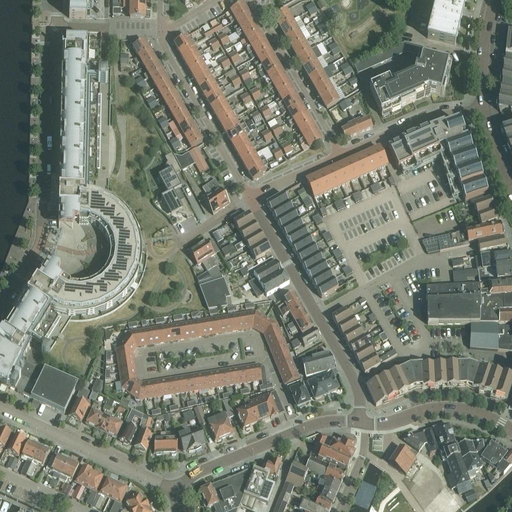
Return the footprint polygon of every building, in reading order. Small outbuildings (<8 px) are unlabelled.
[(89,0),(69,0),(69,19),(89,19),(89,0)] [(129,0),(130,9),(145,9),(144,0),(129,0)] [(436,0),(426,39),(455,46),(465,0),(436,0)] [(305,8),(308,13),(314,9),(312,4),(305,8)] [(230,12),(225,15),(228,20),(230,24),(235,22),(248,14),(243,5),(230,12)] [(112,18),(126,17),(126,9),(111,10),(112,18)] [(145,9),(130,9),(129,19),(145,19),(145,9)] [(274,18),(280,29),(292,22),(286,11),(274,18)] [(235,34),(254,23),(248,14),(235,22),(238,27),(233,30),(235,34)] [(280,29),(286,39),(298,32),(292,22),(280,29)] [(246,40),(259,32),(254,23),(235,34),(237,37),(242,34),(246,40)] [(317,28),(319,33),(326,29),(323,24),(317,28)] [(246,52),(264,41),(259,32),(246,40),(249,45),(244,48),(246,52)] [(286,39),(291,49),(303,42),(298,32),(286,39)] [(511,33),(510,33),(500,113),(502,113),(509,129),(505,131),(510,143),(508,144),(511,152),(511,33)] [(218,38),(220,42),(227,39),(224,34),(218,38)] [(173,45),(179,54),(192,47),(192,46),(197,44),(194,40),(190,43),(186,37),(173,45)] [(21,304),(0,337),(0,384),(6,387),(7,387),(10,389),(14,391),(17,392),(16,392),(63,415),(77,386),(39,368),(26,362),(27,360),(23,358),(33,338),(33,337),(50,310),(44,307),(46,304),(46,305),(63,311),(81,313),(99,310),(115,301),(127,287),(135,271),(137,253),(136,244),(134,235),(126,219),(113,206),(96,197),(81,194),(80,194),(80,191),(85,191),(107,192),(107,180),(111,176),(112,174),(112,173),(114,169),(115,164),(115,159),(116,155),(116,150),(116,145),(115,140),(115,135),(113,131),(112,126),(112,105),(109,105),(109,102),(109,97),(110,77),(110,68),(107,68),(107,66),(100,66),(100,60),(100,40),(95,40),(88,39),(80,39),(62,39),(58,178),(58,195),(58,203),(58,207),(58,211),(57,227),(57,229),(71,229),(72,229),(72,222),(79,222),(79,218),(89,219),(99,225),(107,232),(112,242),(113,248),(114,253),(112,264),(107,274),(100,282),(90,288),(79,290),(68,289),(58,285),(61,281),(55,277),(59,271),(47,263),(37,278),(33,285),(21,304)] [(208,43),(211,48),(217,44),(215,40),(208,43)] [(138,59),(150,52),(144,41),(132,48),(138,58),(138,59)] [(253,52),(256,58),(269,51),(264,41),(246,52),(248,55),(253,52)] [(291,49),(297,59),(309,52),(303,42),(291,49)] [(328,48),(331,53),(337,49),(335,44),(328,48)] [(179,54),(184,63),(202,53),(200,49),(195,52),(192,47),(179,54)] [(254,66),(257,70),(274,60),(269,51),(256,58),(259,63),(254,66)] [(144,69),(156,62),(150,52),(138,59),(138,58),(133,61),(136,66),(141,63),(144,69)] [(297,59),(303,69),(315,62),(309,52),(297,59)] [(184,63),(189,72),(202,65),(199,59),(204,56),(202,53),(184,63)] [(228,56),(231,61),(237,57),(234,53),(228,56)] [(430,93),(443,96),(450,65),(421,58),(419,68),(416,67),(415,71),(413,71),(389,82),(388,80),(369,89),(381,116),(424,97),(425,98),(429,96),(430,93)] [(263,71),(267,76),(280,69),(274,60),(257,70),(258,73),(263,71)] [(150,78),(150,79),(161,72),(156,62),(144,69),(147,74),(144,76),(146,80),(150,78)] [(303,69),(309,79),(321,72),(315,62),(303,69)] [(189,72),(195,81),(212,71),(210,67),(205,70),(202,65),(189,72)] [(340,69),(342,73),(349,69),(346,65),(340,69)] [(265,84),(267,88),(285,78),(280,69),(267,76),(270,81),(265,84)] [(195,81),(200,90),(213,83),(210,77),(214,75),(212,71),(195,81)] [(150,79),(155,89),(167,82),(161,72),(150,79)] [(309,79),(314,89),(326,82),(321,72),(309,79)] [(229,80),(232,84),(238,81),(236,76),(229,80)] [(134,82),(137,86),(143,82),(141,78),(134,82)] [(274,89),(277,94),(290,87),(285,78),(267,88),(269,91),(274,89)] [(348,82),(350,87),(357,83),(354,79),(348,82)] [(155,89),(161,99),(173,92),(167,82),(155,89)] [(314,89),(320,99),(332,92),(326,82),(314,89)] [(200,90),(205,99),(223,89),(221,85),(216,88),(213,83),(200,90)] [(275,102),(277,106),(295,96),(290,87),(277,94),(280,100),(275,102)] [(205,99),(210,109),(223,101),(220,95),(225,93),(223,89),(205,99)] [(161,99),(167,109),(179,102),(173,92),(161,99)] [(332,92),(320,99),(326,109),(338,102),(332,92)] [(282,115),(287,112),(301,105),(295,96),(277,106),(279,110),(282,115)] [(210,109),(216,118),(233,107),(231,104),(226,106),(223,101),(210,109)] [(167,109),(173,118),(184,112),(179,102),(167,109)] [(286,121),(288,124),(306,114),(301,105),(287,112),(291,118),(286,121)] [(216,118),(221,127),(234,119),(230,114),(235,111),(233,107),(216,118)] [(173,118),(178,128),(190,122),(184,112),(173,118)] [(295,125),(298,131),(311,123),(306,114),(288,124),(290,128),(295,125)] [(221,127),(226,136),(244,126),(242,122),(237,125),(234,119),(221,127)] [(359,121),(353,124),(358,135),(372,129),(368,120),(360,123),(359,121)] [(178,128),(184,138),(196,132),(190,122),(178,128)] [(428,129),(388,147),(398,170),(444,149),(465,203),(487,194),(466,139),(465,140),(463,135),(464,135),(457,122),(444,127),(443,126),(429,131),(428,129)] [(296,139),(298,142),(316,132),(311,123),(298,131),(301,136),(296,139)] [(358,135),(353,124),(347,127),(348,129),(341,132),(345,141),(358,135)] [(226,136),(231,145),(244,137),(249,135),(246,129),(244,126),(239,128),(226,136)] [(196,132),(184,138),(190,149),(202,142),(196,132)] [(316,132),(298,142),(300,146),(305,144),(309,149),(322,142),(316,132)] [(269,135),(263,139),(266,143),(272,139),(269,135)] [(231,145),(236,154),(254,144),(252,140),(247,143),(244,137),(231,145)] [(236,154),(242,163),(255,156),(251,150),(256,148),(254,144),(236,154)] [(379,149),(369,153),(377,170),(387,166),(380,151),(379,148),(379,149)] [(242,163),(247,172),(260,165),(265,162),(263,158),(260,153),(255,156),(242,163)] [(368,175),(377,170),(369,153),(360,157),(368,175)] [(172,193),(173,192),(181,188),(174,175),(180,172),(171,154),(164,158),(167,163),(166,165),(165,168),(164,171),(163,174),(163,176),(163,179),(163,182),(163,185),(164,187),(165,190),(166,193),(167,194),(167,195),(172,192),(172,193)] [(181,158),(173,156),(181,172),(190,168),(183,156),(181,158)] [(359,179),(368,175),(360,157),(351,161),(359,179)] [(350,183),(359,179),(351,161),(342,165),(350,183)] [(260,165),(247,172),(252,182),(265,174),(262,168),(267,166),(265,162),(260,165)] [(341,187),(350,183),(342,165),(333,169),(341,187)] [(332,191),(341,187),(333,169),(324,173),(332,191)] [(323,195),(332,191),(324,173),(315,177),(323,195)] [(315,177),(306,181),(306,182),(314,199),(323,195),(315,177)] [(215,181),(206,186),(221,210),(229,205),(215,181)] [(221,210),(206,186),(202,188),(207,197),(203,199),(212,216),(221,210)] [(178,203),(173,192),(172,193),(172,192),(167,195),(160,198),(161,199),(161,198),(162,200),(164,203),(166,205),(168,207),(170,209),(172,211),(173,212),(175,213),(176,214),(178,215),(180,215),(182,216),(185,217),(186,219),(193,216),(184,200),(178,203)] [(266,204),(271,213),(288,203),(283,194),(266,204)] [(473,206),(477,216),(493,210),(490,199),(473,206)] [(271,213),(276,222),(293,212),(288,203),(271,213)] [(493,210),(477,216),(481,226),(497,220),(493,210)] [(276,222),(281,230),(298,221),(293,212),(276,222)] [(233,223),(238,233),(254,224),(248,214),(233,223)] [(281,230),(286,239),(303,229),(298,221),(281,230)] [(238,233),(244,242),(259,233),(254,224),(238,233)] [(221,229),(225,235),(230,231),(227,225),(221,229)] [(436,238),(439,253),(469,246),(468,244),(503,236),(499,225),(476,230),(471,231),(436,238)] [(286,239),(291,247),(308,238),(303,229),(286,239)] [(259,233),(244,242),(234,248),(237,252),(246,247),(249,251),(265,242),(259,233)] [(291,247),(296,256),(313,246),(308,238),(291,247)] [(477,245),(479,253),(479,255),(498,251),(499,253),(507,251),(508,249),(507,245),(504,246),(502,239),(477,245)] [(205,241),(196,247),(215,278),(221,276),(215,267),(216,267),(210,258),(214,256),(205,241)] [(265,242),(249,251),(255,261),(270,252),(265,242)] [(436,245),(423,248),(425,254),(437,252),(436,245)] [(296,256),(301,265),(318,255),(313,246),(296,256)] [(203,279),(204,282),(215,278),(196,247),(188,252),(197,267),(201,264),(209,276),(203,279)] [(477,272),(478,272),(511,267),(511,259),(510,254),(475,259),(477,272)] [(301,265),(306,273),(323,263),(318,255),(301,265)] [(452,262),(452,268),(463,267),(462,260),(452,262)] [(253,275),(256,280),(249,284),(257,298),(264,294),(266,298),(289,285),(276,262),(253,275)] [(306,273),(311,282),(328,272),(323,263),(306,273)] [(511,267),(478,272),(479,283),(511,280),(511,267)] [(475,280),(475,271),(450,272),(450,281),(475,280)] [(311,282),(316,290),(333,280),(328,272),(311,282)] [(231,307),(235,306),(240,306),(239,297),(235,297),(227,274),(221,276),(215,278),(204,282),(198,284),(199,287),(204,301),(208,311),(213,310),(217,309),(226,308),(231,307)] [(333,280),(316,290),(321,299),(337,290),(338,289),(333,280)] [(470,326),(479,326),(479,312),(498,312),(511,311),(511,297),(489,299),(488,297),(511,295),(511,282),(504,283),(504,287),(500,288),(499,284),(488,285),(487,285),(487,287),(479,287),(441,288),(426,289),(427,306),(427,320),(426,320),(426,322),(427,322),(427,326),(470,326)] [(279,307),(282,313),(299,302),(294,294),(282,301),(284,304),(279,307)] [(290,315),(292,319),(304,311),(299,302),(282,313),(285,318),(290,315)] [(331,318),(337,328),(352,319),(347,309),(331,318)] [(287,327),(289,331),(309,320),(304,311),(292,319),(294,322),(287,327)] [(511,312),(499,313),(498,312),(479,312),(479,326),(496,326),(496,325),(511,324),(511,312)] [(250,313),(241,315),(243,330),(252,329),(250,313)] [(255,313),(250,313),(252,329),(258,332),(265,318),(255,313)] [(241,315),(232,316),(235,332),(243,330),(241,315)] [(232,316),(223,318),(226,333),(235,332),(232,316)] [(223,318),(214,319),(217,334),(226,333),(223,318)] [(276,325),(265,318),(258,332),(264,335),(278,329),(276,325)] [(214,319),(205,321),(208,336),(217,334),(214,319)] [(352,319),(337,328),(342,337),(361,326),(359,322),(355,324),(352,319)] [(309,320),(289,331),(291,334),(297,331),(297,332),(299,331),(302,335),(314,328),(309,320)] [(205,321),(196,322),(199,337),(208,336),(205,321)] [(196,322),(187,323),(190,339),(199,337),(196,322)] [(187,323),(178,325),(181,340),(190,339),(187,323)] [(178,325),(169,326),(172,342),(181,340),(178,325)] [(169,326),(160,328),(163,343),(172,342),(169,326)] [(361,326),(342,337),(348,346),(363,338),(360,333),(364,331),(361,326)] [(470,350),(497,352),(497,348),(511,345),(511,327),(496,328),(496,326),(479,326),(470,326),(470,344),(470,350)] [(160,328),(151,329),(154,344),(163,343),(160,328)] [(151,329),(143,331),(145,346),(154,344),(151,329)] [(282,338),(278,329),(264,335),(267,343),(282,338)] [(304,348),(320,339),(315,330),(299,339),(290,344),(294,350),(299,347),(299,346),(302,344),(304,348)] [(143,331),(134,332),(136,347),(145,346),(143,331)] [(125,337),(121,342),(134,350),(136,347),(134,332),(124,334),(125,337)] [(285,346),(282,338),(267,343),(271,352),(285,346)] [(363,338),(348,346),(353,356),(373,344),(371,340),(366,343),(363,338)] [(115,347),(116,355),(132,353),(134,350),(121,342),(117,347),(115,347)] [(373,344),(353,356),(359,365),(376,355),(373,350),(376,348),(373,344)] [(511,345),(497,348),(497,352),(511,353),(511,345)] [(288,354),(285,346),(271,352),(274,360),(288,354)] [(374,356),(359,365),(364,375),(397,356),(394,351),(386,356),(377,362),(374,356)] [(116,355),(117,365),(133,362),(132,353),(116,355)] [(292,363),(288,354),(274,360),(278,369),(292,363)] [(311,376),(323,373),(336,370),(329,354),(301,362),(306,378),(311,376)] [(117,365),(119,374),(134,371),(133,362),(117,365)] [(295,371),(292,363),(278,369),(281,377),(295,371)] [(375,407),(387,402),(398,397),(409,391),(415,388),(421,387),(422,390),(434,389),(446,388),(459,387),(459,386),(466,386),(472,388),(471,391),(483,395),(494,398),(506,402),(511,387),(511,385),(511,380),(502,377),(490,373),(480,370),(480,368),(468,364),(457,365),(445,366),(433,366),(422,367),(422,366),(409,366),(399,371),(388,377),(377,382),(366,387),(367,389),(375,407)] [(258,366),(249,368),(251,383),(258,382),(259,387),(261,387),(261,383),(260,379),(259,375),(259,371),(258,366)] [(249,368),(240,369),(243,385),(251,383),(249,368)] [(240,369),(231,371),(234,386),(243,385),(240,369)] [(119,374),(120,383),(136,381),(134,371),(119,374)] [(231,371),(222,372),(225,387),(234,386),(231,371)] [(299,380),(295,371),(281,377),(285,386),(299,380)] [(222,372),(213,373),(216,389),(225,387),(222,372)] [(213,373),(204,375),(207,390),(216,389),(213,373)] [(204,375),(195,376),(198,392),(207,390),(204,375)] [(195,376),(186,378),(189,393),(198,392),(195,376)] [(331,376),(320,380),(326,396),(326,395),(331,393),(331,394),(336,392),(336,391),(337,390),(331,376)] [(186,378),(177,379),(180,395),(189,393),(186,378)] [(102,390),(102,382),(96,379),(91,391),(99,395),(102,390)] [(177,379),(168,380),(171,396),(180,395),(177,379)] [(168,380),(159,382),(162,398),(171,396),(168,380)] [(326,396),(320,380),(308,385),(314,401),(326,396)] [(125,391),(130,395),(139,383),(136,381),(120,383),(122,392),(125,391)] [(159,382),(150,383),(153,399),(162,398),(159,382)] [(139,383),(130,395),(135,399),(135,402),(144,400),(142,385),(141,385),(139,383)] [(150,383),(142,385),(144,400),(153,399),(150,383)] [(302,387),(297,389),(290,392),(297,408),(309,403),(302,387)] [(246,409),(236,413),(235,413),(242,431),(244,430),(246,431),(249,430),(249,428),(251,427),(256,425),(256,424),(270,418),(270,419),(278,416),(284,414),(275,392),(270,395),(270,394),(249,402),(248,400),(243,402),(246,409)] [(92,393),(89,400),(94,402),(97,395),(92,393)] [(89,407),(77,401),(69,418),(80,423),(82,419),(83,420),(89,407)] [(216,419),(215,419),(223,439),(227,437),(229,438),(232,437),(232,435),(233,435),(227,420),(234,417),(228,401),(222,403),(227,414),(216,419)] [(113,415),(120,419),(124,411),(117,407),(113,415)] [(203,414),(201,408),(194,410),(200,426),(205,424),(201,414),(203,414)] [(85,425),(95,429),(102,415),(92,410),(85,425)] [(102,415),(95,429),(105,434),(112,420),(113,417),(107,414),(106,417),(102,415)] [(139,427),(145,429),(148,419),(142,416),(139,427)] [(223,439),(215,419),(207,422),(208,426),(208,427),(215,442),(216,442),(218,443),(220,442),(221,440),(223,439)] [(112,420),(105,434),(116,439),(123,424),(112,420)] [(119,441),(129,446),(136,430),(126,425),(119,441)] [(182,437),(178,439),(183,453),(186,452),(187,453),(188,452),(189,453),(195,452),(195,453),(195,452),(196,452),(189,434),(186,425),(179,428),(182,437)] [(424,433),(427,444),(452,438),(448,426),(432,430),(424,433)] [(0,447),(4,449),(11,434),(0,429),(0,447)] [(199,430),(189,434),(196,452),(201,449),(201,448),(202,448),(201,446),(205,445),(199,430)] [(141,432),(141,431),(134,448),(145,452),(152,435),(151,435),(151,436),(141,432)] [(422,446),(427,444),(424,433),(412,437),(411,436),(404,442),(418,453),(423,446),(422,446)] [(165,441),(164,434),(160,434),(160,440),(154,440),(154,456),(165,455),(165,441)] [(170,434),(164,434),(165,441),(165,455),(177,455),(177,440),(170,440),(170,434)] [(320,435),(314,446),(316,447),(322,450),(322,449),(327,438),(320,435)] [(6,452),(17,457),(25,441),(13,436),(6,452)] [(452,438),(427,444),(431,453),(439,450),(440,453),(439,454),(442,462),(446,461),(452,476),(447,477),(452,490),(456,489),(458,496),(470,491),(456,449),(456,447),(452,438)] [(328,452),(351,462),(355,453),(352,452),(356,446),(355,446),(343,440),(340,444),(333,441),(328,452)] [(492,442),(491,442),(486,451),(480,460),(489,466),(501,446),(493,441),(492,442)] [(471,444),(456,447),(456,449),(470,491),(471,490),(468,480),(475,478),(474,474),(478,472),(477,471),(482,469),(475,454),(486,451),(491,442),(487,443),(487,442),(482,443),(472,445),(471,444)] [(21,456),(20,457),(23,459),(24,458),(27,460),(26,463),(31,465),(32,462),(39,448),(29,443),(22,457),(21,456)] [(508,451),(501,446),(489,466),(496,470),(508,451)] [(351,463),(351,462),(328,452),(316,447),(312,457),(317,460),(323,463),(326,462),(346,472),(351,463)] [(39,448),(32,462),(40,466),(43,468),(43,467),(42,466),(49,452),(39,448)] [(389,464),(390,465),(405,475),(416,459),(399,448),(389,464)] [(511,465),(511,454),(508,451),(496,470),(503,475),(509,469),(511,465)] [(52,478),(59,480),(68,461),(57,456),(56,459),(51,457),(45,470),(54,474),(52,478)] [(18,461),(11,458),(7,468),(13,471),(18,461)] [(310,459),(306,470),(308,471),(327,480),(340,486),(345,475),(310,459)] [(68,461),(59,480),(65,483),(66,480),(68,481),(71,482),(78,466),(68,461)] [(276,479),(282,465),(273,461),(271,465),(268,464),(264,474),(253,470),(252,470),(242,496),(267,506),(275,487),(267,484),(270,476),(276,479)] [(21,474),(25,476),(31,465),(26,463),(21,474)] [(293,464),(288,475),(304,481),(308,471),(306,470),(293,464)] [(31,465),(25,476),(30,478),(35,467),(31,465)] [(84,489),(92,472),(82,468),(74,484),(79,487),(78,489),(77,489),(72,499),(78,502),(84,489)] [(236,511),(242,496),(252,470),(211,487),(199,492),(204,502),(202,503),(205,509),(206,508),(207,509),(213,507),(215,511),(236,511)] [(103,478),(92,472),(84,489),(95,494),(103,478)] [(288,475),(284,484),(292,488),(300,491),(303,482),(304,482),(304,481),(288,475)] [(98,495),(109,500),(117,484),(106,479),(98,495)] [(336,495),(340,486),(327,480),(325,485),(319,483),(317,487),(336,495)] [(385,480),(383,486),(396,490),(398,485),(385,480)] [(117,484),(109,500),(119,505),(127,489),(117,484)] [(284,484),(281,493),(289,497),(292,488),(284,484)] [(332,505),(336,495),(317,487),(315,492),(321,495),(319,499),(332,505)] [(473,492),(464,496),(468,503),(477,499),(473,492)] [(281,493),(277,502),(285,505),(289,497),(281,493)] [(85,505),(91,507),(95,498),(90,495),(85,505)] [(123,511),(136,511),(147,506),(144,501),(143,501),(139,495),(132,499),(131,498),(125,502),(126,503),(124,504),(129,511),(125,511),(123,511)] [(92,507),(97,510),(102,499),(97,496),(92,507)] [(314,508),(322,511),(329,511),(331,507),(318,501),(314,508)] [(277,502),(274,510),(277,511),(282,511),(285,505),(277,502)] [(299,511),(322,511),(314,508),(303,503),(301,507),(296,504),(294,509),(299,511)]
